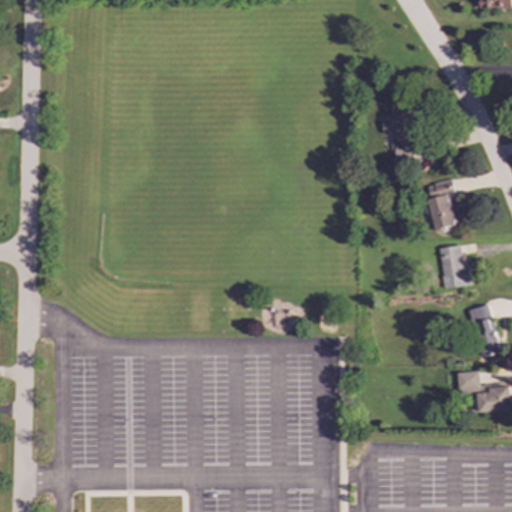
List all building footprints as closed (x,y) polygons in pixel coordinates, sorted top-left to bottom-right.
[(511,0),(478,0),(478,8),(511,8),(511,0)] [(392,134),(392,162),(416,162),(416,145),(412,145),(413,103),(392,103),(392,117),(383,117),(383,133),(392,134)] [(427,185),(436,233),(460,228),(452,181),(427,185)] [(445,289),(471,285),(468,263),(463,264),(460,245),(438,249),(445,289)] [(469,308),(480,357),(499,353),(489,304),(469,308)] [(511,410),(510,387),(486,387),(486,386),(479,386),(479,371),(457,372),(458,393),(477,393),(478,412),(511,410)]
